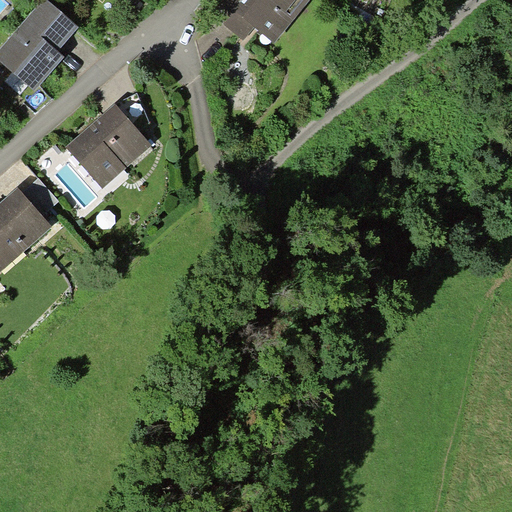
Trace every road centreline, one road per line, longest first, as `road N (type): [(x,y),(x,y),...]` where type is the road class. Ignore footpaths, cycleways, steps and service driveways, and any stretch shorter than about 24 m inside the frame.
road 1 (track): [(448,0),(215,197)]
road 2 (residential): [(0,161),(186,0)]
road 3 (track): [(223,241),(170,18)]
